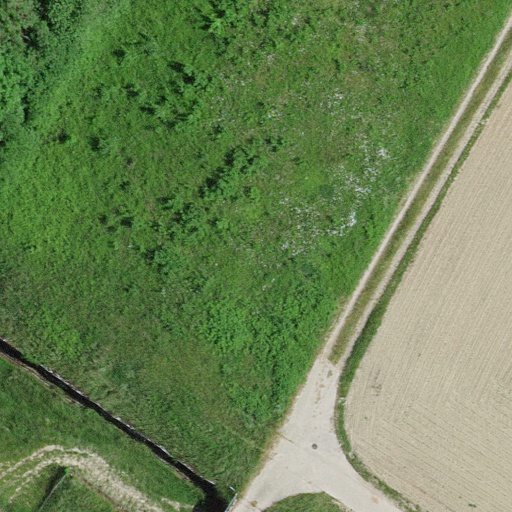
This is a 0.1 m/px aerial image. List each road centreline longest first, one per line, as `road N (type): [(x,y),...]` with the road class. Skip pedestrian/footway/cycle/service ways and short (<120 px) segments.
road 1 (track): [(511,20),(318,368),(277,459)]
road 2 (track): [(242,511),(277,459),(359,511)]
